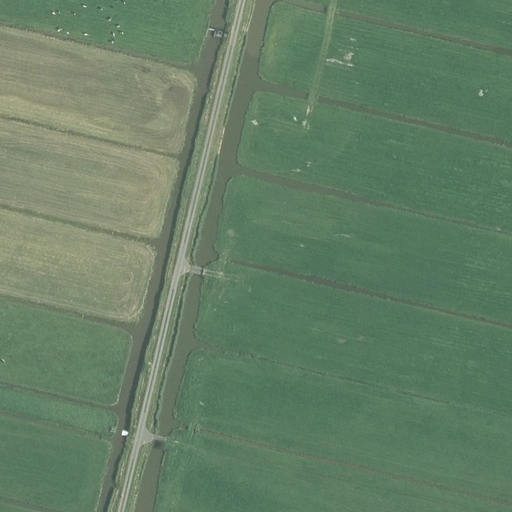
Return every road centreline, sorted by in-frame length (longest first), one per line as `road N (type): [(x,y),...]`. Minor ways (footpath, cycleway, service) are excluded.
road 1 (track): [(511,359),(204,272)]
road 2 (track): [(152,439),(315,511)]
